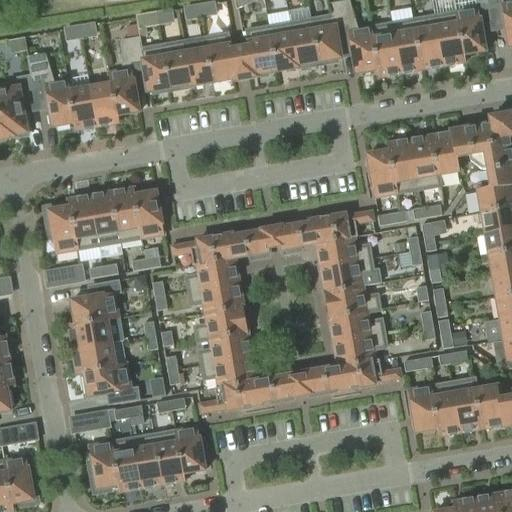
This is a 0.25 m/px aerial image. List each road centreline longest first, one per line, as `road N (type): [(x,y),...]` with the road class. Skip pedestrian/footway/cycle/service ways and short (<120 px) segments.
road 1 (residential): [(68,511),(5,180)]
road 2 (residential): [(181,511),(511,453)]
road 3 (residential): [(511,91),(336,121)]
road 4 (residential): [(169,151),(5,180)]
road 5 (residential): [(259,179),(345,164),(336,121)]
road 6 (residential): [(169,151),(177,194),(259,179)]
